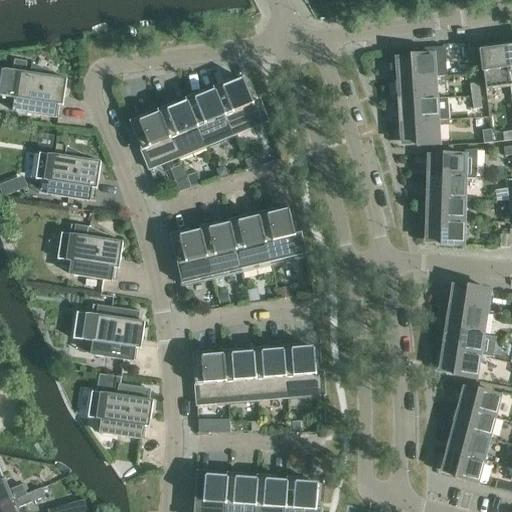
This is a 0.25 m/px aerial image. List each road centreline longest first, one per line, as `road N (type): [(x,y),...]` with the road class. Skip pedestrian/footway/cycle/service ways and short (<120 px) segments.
road 1 (residential): [(139,214),(94,104),(93,82),(116,65),(290,41)]
road 2 (residential): [(349,266),(365,474),(371,496),(401,505)]
road 3 (residential): [(401,505),(387,263)]
road 4 (residential): [(387,263),(316,39)]
road 5 (residential): [(290,41),(291,71),(349,266)]
road 6 (residential): [(316,39),(511,17)]
road 7 (residential): [(139,214),(278,170)]
road 8 (residential): [(165,328),(308,304)]
road 9 (residential): [(174,444),(316,444)]
road 10 (residential): [(387,263),(511,271)]
